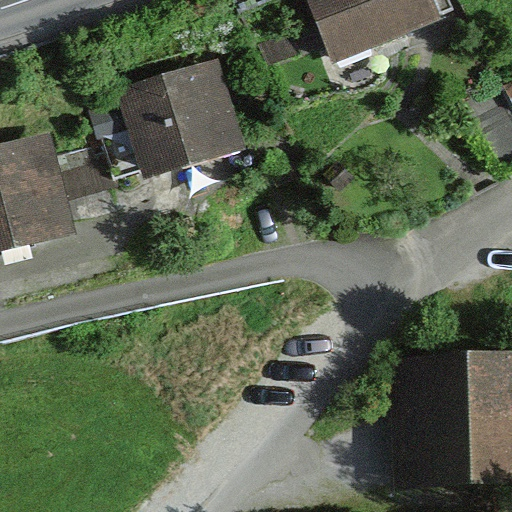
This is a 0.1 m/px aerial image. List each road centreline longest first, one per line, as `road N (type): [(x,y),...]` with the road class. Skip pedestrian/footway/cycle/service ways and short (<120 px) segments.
road 1 (residential): [(416,280),(289,255),(0,328)]
road 2 (residential): [(215,511),(416,280)]
road 3 (residential): [(416,280),(511,202)]
